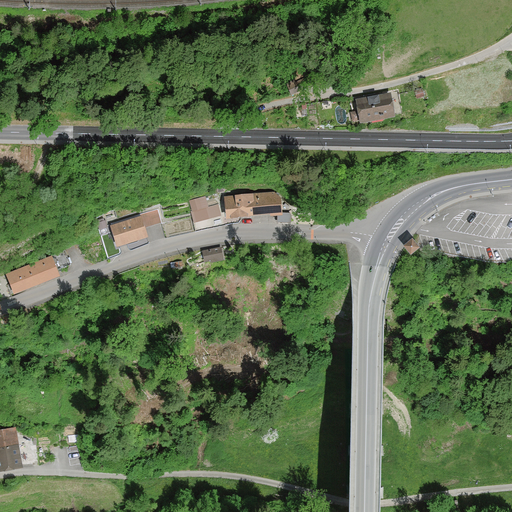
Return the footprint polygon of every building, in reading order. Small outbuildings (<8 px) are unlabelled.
[(309,61),(295,55),(292,63),(306,69),(309,61)] [(295,81),(286,85),(291,97),(312,87),(308,78),(296,83),(295,81)] [(422,88),(413,90),(416,100),(425,97),(422,88)] [(390,94),(356,101),(358,112),(350,113),(352,123),(359,121),(360,127),(396,119),(390,94)] [(283,218),(281,200),(275,194),(224,200),(226,222),(270,218),(270,220),(283,218)] [(205,197),(189,201),(192,212),(204,209),(208,208),(208,207),(205,197)] [(218,205),(208,207),(208,208),(204,209),(207,221),(221,217),(218,205)] [(142,220),(110,230),(118,253),(149,242),(142,220)] [(412,242),(403,250),(411,259),(420,251),(412,242)] [(220,248),(203,252),(206,266),(223,262),(220,248)] [(46,267),(9,281),(14,295),(56,280),(52,269),(47,271),(46,267)] [(15,430),(0,432),(0,472),(21,469),(15,430)]
